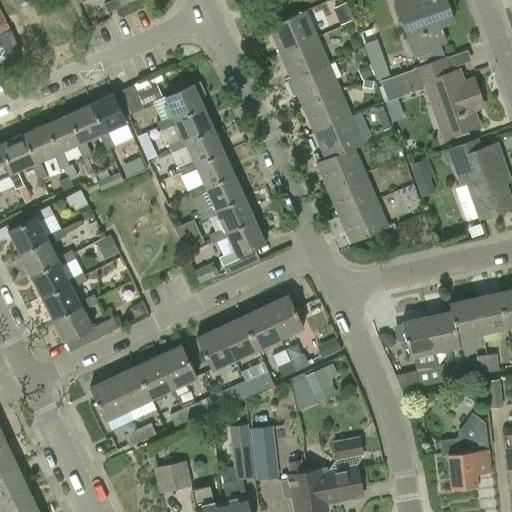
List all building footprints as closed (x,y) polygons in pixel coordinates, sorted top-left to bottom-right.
[(127,0),(111,0),(104,4),(108,13),(126,4),(125,1),(127,0)] [(439,27),(452,22),(444,0),(395,0),(414,53),(444,42),(439,27)] [(281,51),(317,36),(305,9),(270,24),(281,51)] [(0,40),(8,58),(20,53),(10,30),(0,34),(0,40)] [(328,63),(317,36),(281,51),(292,78),(328,63)] [(377,38),(364,43),(379,78),(392,73),(377,38)] [(445,59),(417,69),(416,66),(413,67),(414,69),(380,81),(388,101),(426,87),(443,137),(478,125),(472,110),(482,107),(473,79),(463,83),(459,70),(450,74),(445,59)] [(340,89),(328,63),(292,78),(303,104),(340,89)] [(165,97),(173,114),(157,122),(161,130),(177,123),(176,120),(204,107),(198,93),(203,90),(200,82),(194,85),(194,84),(165,97)] [(132,114),(144,108),(134,85),(121,90),(132,114)] [(351,115),(340,89),(303,104),(314,131),(351,115)] [(90,103),(104,132),(100,134),(99,134),(106,149),(114,145),(108,131),(127,122),(114,92),(90,103)] [(87,104),(68,113),(81,143),(77,144),(76,144),(83,159),(91,156),(85,141),(99,134),(100,134),(104,132),(90,103),(87,104)] [(214,130),(204,107),(176,120),(177,123),(183,137),(168,144),(171,153),(187,146),(186,143),(214,130)] [(81,143),(68,113),(45,123),(58,153),(55,154),(53,155),(60,169),(68,166),(62,151),(76,144),(77,144),(81,143)] [(314,131),(325,157),(354,147),(363,143),(351,115),(314,131)] [(41,124),(22,133),(35,163),(32,164),(31,165),(37,179),(46,176),(39,161),(53,155),(55,154),(58,153),(45,123),(41,124)] [(225,152),(214,130),(186,143),(187,146),(194,160),(178,167),(182,175),(198,169),(196,165),(225,152)] [(149,156),(157,152),(148,131),(139,135),(149,156)] [(32,164),(35,163),(22,133),(0,142),(0,144),(12,173),(9,174),(8,174),(15,189),(23,186),(17,171),(31,165),(32,164)] [(480,218),(511,206),(504,182),(509,180),(497,145),(480,151),(477,140),(444,152),(447,162),(452,160),(461,184),(467,182),(480,218)] [(9,174),(12,173),(0,144),(0,196),(1,196),(0,194),(0,178),(8,174),(9,174)] [(365,172),(354,147),(325,157),(316,162),(328,189),(365,172)] [(235,175),(225,152),(196,165),(198,169),(204,182),(188,189),(192,198),(208,191),(206,188),(235,175)] [(411,162),(417,183),(435,178),(429,157),(411,162)] [(143,158),(124,161),(127,174),(146,170),(143,158)] [(328,189),(339,215),(376,199),(365,172),(328,189)] [(217,210),(245,197),(235,175),(206,188),(208,191),(214,205),(198,212),(202,221),(218,213),(217,210)] [(63,191),(73,186),(72,184),(69,176),(58,181),(63,191)] [(87,204),(80,189),(65,198),(69,206),(72,204),(75,210),(87,204)] [(256,220),(245,197),(217,210),(218,213),(225,228),(208,235),(212,243),(228,236),(227,233),(256,220)] [(351,242),(388,226),(376,199),(339,215),(351,242)] [(33,213),(34,216),(8,229),(19,252),(47,238),(46,235),(39,221),(53,214),(48,206),(33,213)] [(237,256),(266,243),(256,220),(227,233),(228,236),(235,250),(219,257),(222,266),(239,259),(237,256)] [(19,252),(30,274),(58,260),(57,257),(50,243),(64,236),(60,228),(46,235),(47,238),(19,252)] [(113,234),(98,239),(105,257),(119,252),(113,234)] [(58,260),(30,274),(41,296),(70,282),(68,279),(61,265),(75,258),(71,250),(57,257),(58,260)] [(68,279),(70,282),(41,296),(52,319),(81,304),(79,301),(72,287),(85,281),(82,272),(68,279)] [(511,325),(511,288),(500,291),(508,327),(511,325)] [(508,327),(500,291),(476,296),(483,332),(508,327)] [(81,304),(52,319),(64,342),(86,330),(91,340),(118,327),(113,317),(92,327),(83,310),(97,303),(93,294),(79,301),(81,304)] [(288,295),(265,306),(280,338),(303,327),(288,295)] [(452,311),(458,337),(483,332),(476,296),(449,302),(451,311),(452,311)] [(280,338),(265,306),(243,317),(258,349),(280,338)] [(460,346),(458,337),(452,311),(451,311),(431,316),(438,350),(460,346)] [(409,356),(438,350),(431,316),(402,322),(402,323),(393,325),(396,341),(406,339),(409,356)] [(235,359),(258,349),(243,317),(220,327),(235,359)] [(212,370),(235,359),(220,327),(197,338),(212,370)] [(174,388),(197,377),(182,345),(159,356),(174,388)] [(291,360),(296,371),(309,365),(303,354),(291,360)] [(488,372),(498,371),(496,354),(486,355),(488,372)] [(478,373),(488,372),(486,355),(476,356),(478,373)] [(159,356),(136,367),(151,399),(174,388),(159,356)] [(296,371),(291,360),(277,366),(282,377),(296,371)] [(447,364),(437,366),(441,382),(450,380),(447,364)] [(419,386),(441,382),(437,366),(427,368),(427,367),(415,369),(419,386)] [(151,399),(136,367),(114,377),(129,409),(151,399)] [(332,386),(324,368),(292,382),(297,410),(316,401),(313,394),(332,386)] [(250,391),(262,386),(257,375),(245,380),(250,391)] [(129,409),(114,377),(89,389),(104,421),(129,409)] [(489,409),(503,407),(500,379),(486,381),(489,409)] [(236,397),(250,391),(245,380),(231,387),(236,397)] [(196,402),(183,408),(188,419),(201,413),(196,402)] [(188,419),(183,408),(169,414),(174,425),(188,419)] [(440,441),(442,455),(448,454),(451,489),(477,486),(476,474),(490,472),(487,449),(485,423),(472,413),(467,420),(471,423),(458,439),(440,441)] [(235,478),(254,476),(248,422),(228,424),(235,478)] [(138,428),(143,439),(155,434),(150,423),(138,428)] [(256,480),(278,477),(272,426),(250,428),(256,480)] [(143,439),(138,428),(123,435),(128,446),(143,439)] [(336,459),(363,454),(360,435),(332,440),(336,459)] [(0,444),(0,472),(16,465),(5,442),(0,444)] [(295,511),(313,511),(308,484),(309,483),(308,470),(304,471),(301,459),(289,462),(291,474),(288,475),(289,480),(283,481),(286,497),(292,496),(295,511)] [(159,493),(191,486),(185,460),(153,468),(159,493)] [(0,500),(27,487),(16,465),(0,472),(0,500)] [(327,470),(327,467),(308,470),(309,483),(308,484),(313,511),(320,511),(329,510),(327,499),(345,496),(346,501),(364,497),(358,465),(327,470)] [(221,502),(223,511),(250,511),(247,496),(246,496),(242,480),(224,484),(228,500),(221,502)] [(196,511),(223,511),(221,502),(214,503),(210,485),(191,489),(196,511)] [(33,511),(38,510),(27,487),(0,500),(0,511),(33,511)]
